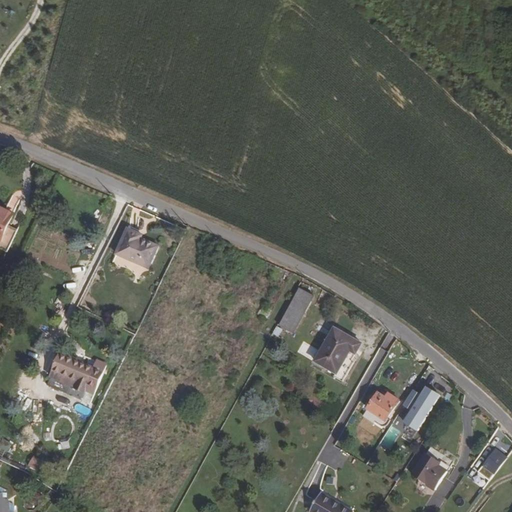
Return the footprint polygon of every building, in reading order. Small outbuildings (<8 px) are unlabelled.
[(0,249),(7,253),(17,232),(8,227),(13,215),(6,212),(7,210),(0,206),(0,235),(3,237),(1,241),(0,243),(0,249)] [(117,255),(149,268),(159,246),(157,246),(141,239),(137,237),(138,233),(128,229),(117,255)] [(280,326),(294,334),(315,296),(301,288),(280,326)] [(279,338),(284,330),(278,327),(273,335),(279,338)] [(316,362),(337,374),(335,377),(343,382),(354,364),(352,362),(363,344),(335,328),(316,362)] [(82,363),(76,361),(77,359),(61,353),(51,377),(47,386),(83,401),(85,394),(75,390),(77,386),(87,390),(96,369),(104,372),(107,364),(99,361),(96,369),(82,363)] [(416,434),(439,398),(427,390),(422,398),(413,392),(402,409),(411,415),(403,426),(416,434)] [(368,409),(386,421),(400,401),(389,393),(386,398),(379,393),(368,409)] [(501,432),(489,439),(494,446),(505,438),(501,432)] [(431,447),(413,476),(436,490),(454,462),(431,447)] [(478,472),(490,481),(507,459),(496,450),(478,472)] [(380,472),(375,470),(372,475),(386,484),(389,478),(380,472)] [(18,511),(18,506),(3,499),(3,493),(0,491),(0,511),(18,511)] [(310,511),(354,511),(322,493),(310,511)]
